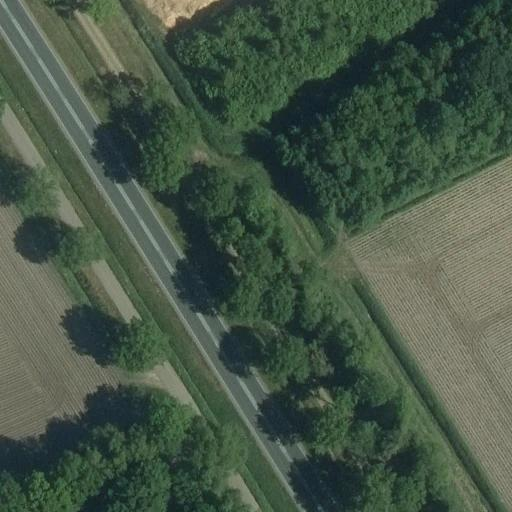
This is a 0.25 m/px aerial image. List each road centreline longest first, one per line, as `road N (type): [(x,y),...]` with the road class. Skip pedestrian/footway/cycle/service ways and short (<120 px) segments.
road 1 (track): [(393,511),(71,0)]
road 2 (trunk): [(322,511),(0,4)]
road 3 (unclassified): [(0,112),(248,511)]
